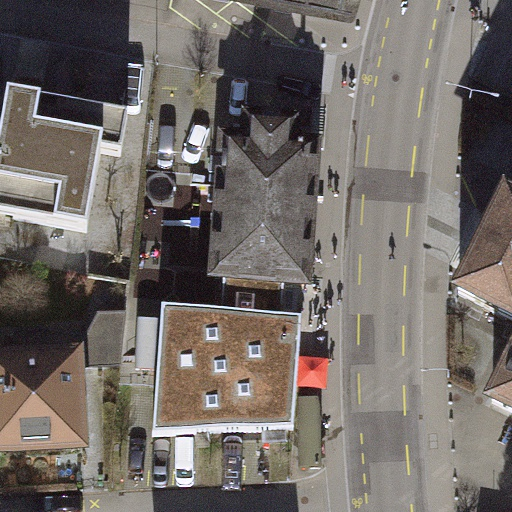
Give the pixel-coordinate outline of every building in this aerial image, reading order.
[(259,0),(294,8),(295,0),(259,0)] [(125,115),(26,103),(14,204),(112,216),(125,115)] [(248,145),(226,143),(217,275),(230,277),(288,280),(317,282),(320,237),(326,150),(302,148),(303,124),(250,120),(248,145)] [(511,198),(507,196),(456,294),(511,322),(511,355),(485,407),(511,421),(511,198)] [(228,317),(167,313),(159,437),(299,432),(306,322),(287,321),(288,280),(230,277),(228,317)] [(86,344),(0,348),(0,438),(90,434),(86,344)]
